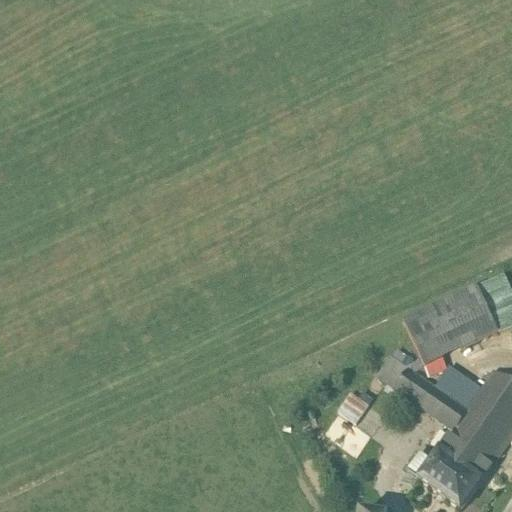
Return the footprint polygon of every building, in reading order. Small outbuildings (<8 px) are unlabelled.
[(476,288),(402,323),(420,362),(423,368),(497,334),(476,288)] [(390,357),(375,378),(393,390),(407,370),(405,369),(406,369),(390,357)] [(406,369),(405,369),(407,370),(412,374),(423,368),(420,362),(406,369)] [(466,412),(435,390),(412,374),(407,370),(393,390),(453,432),(466,412)] [(453,432),(439,453),(479,482),(511,434),(511,387),(493,374),(466,412),(453,432)] [(368,409),(350,397),(338,414),(356,427),(368,409)] [(439,453),(438,452),(417,481),(431,492),(444,502),(444,501),(459,511),(480,483),(479,482),(439,453)]
